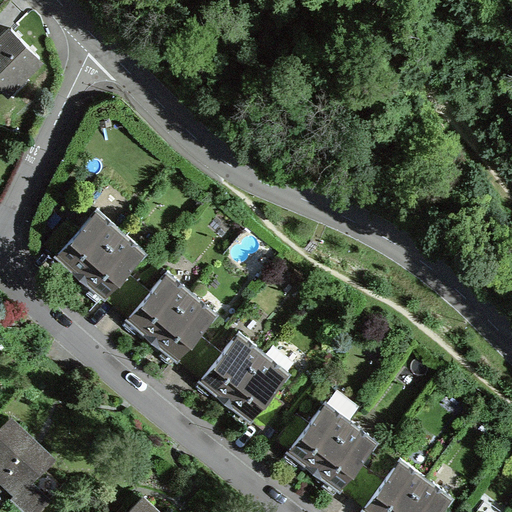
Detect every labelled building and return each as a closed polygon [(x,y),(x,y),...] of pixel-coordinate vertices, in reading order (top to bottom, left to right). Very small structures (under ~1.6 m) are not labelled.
[(11,27),(0,37),(0,83),(6,90),(39,56),(11,27)] [(81,273),(121,228),(97,207),(79,227),(67,217),(45,241),(58,252),(51,260),(62,270),(69,262),(81,273)] [(126,270),(145,249),(121,228),(81,273),(93,284),(86,291),(98,301),(104,294),(116,304),(138,280),(126,270)] [(167,269),(150,290),(138,280),(116,304),(129,315),(122,323),(134,333),(140,325),(153,335),(192,290),(167,269)] [(189,366),(210,341),(198,331),(216,310),(192,290),(153,335),(165,346),(158,354),(170,363),(176,356),(189,366)] [(239,329),(222,351),(210,341),(189,366),(201,377),(195,384),(207,394),(213,386),(226,396),(264,349),(239,329)] [(271,391),(288,370),(264,349),(226,396),(238,406),(232,414),(244,424),(250,416),(262,426),(283,401),(271,391)] [(314,466),(351,418),(326,399),(309,421),(297,412),(277,438),(289,447),(283,455),(295,464),(301,456),(314,466)] [(0,425),(0,476),(16,492),(12,496),(28,511),(35,511),(49,497),(31,480),(51,459),(7,417),(0,425)] [(352,495),(372,469),(359,460),(376,438),(351,418),(314,466),(327,476),(321,484),(333,493),(339,485),(352,495)] [(400,456),(384,478),(372,469),(352,495),(365,505),(359,511),(398,511),(426,475),(400,456)] [(437,511),(451,494),(426,475),(398,511),(437,511)] [(157,511),(140,495),(129,507),(125,503),(115,511),(157,511)]
